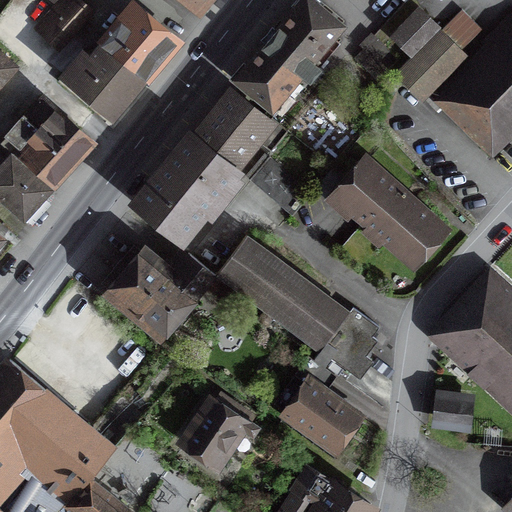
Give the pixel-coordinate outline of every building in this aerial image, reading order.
[(56,49),(90,13),(75,0),(60,0),(34,29),(56,49)] [(187,0),(210,18),(224,0),(187,0)] [(349,28),(315,0),(301,0),(233,81),(273,115),(303,79),(309,85),(322,70),(317,65),(349,28)] [(148,13),(103,66),(143,99),(188,46),(148,13)] [(459,14),(443,33),(463,51),(479,31),(459,14)] [(417,60),(443,33),(423,15),(397,42),(417,60)] [(511,28),(439,105),(499,163),(511,149),(511,28)] [(443,33),(417,60),(399,80),(429,108),(473,60),(463,51),(443,33)] [(395,60),(371,36),(361,46),(366,50),(360,57),(379,76),(395,60)] [(11,62),(0,52),(0,95),(21,71),(11,62)] [(123,122),(143,99),(103,66),(92,57),(72,80),(123,122)] [(277,127),(233,92),(197,137),(240,173),(277,127)] [(13,141),(29,155),(23,162),(18,157),(0,176),(0,196),(31,224),(58,194),(101,146),(66,114),(50,100),(13,141)] [(195,135),(138,204),(189,246),(246,177),(240,173),(197,137),(195,135)] [(270,158),(251,180),(293,215),(311,193),(270,158)] [(459,236),(375,162),(337,205),(421,279),(459,236)] [(0,261),(16,243),(0,229),(0,261)] [(349,312),(248,236),(217,277),(319,353),(349,312)] [(214,278),(189,256),(173,275),(145,250),(105,294),(163,344),(198,304),(194,300),(214,278)] [(511,288),(497,275),(437,339),(511,408),(511,288)] [(0,507),(29,474),(67,506),(90,479),(116,448),(6,355),(0,361),(0,507)] [(366,418),(309,378),(280,419),(337,459),(366,418)] [(465,400),(442,396),(439,418),(464,421),(465,400)] [(259,430),(217,400),(184,448),(226,477),(259,430)] [(162,463),(133,440),(105,476),(134,499),(162,463)] [(379,511),(311,470),(285,511),(379,511)] [(29,474),(0,507),(0,511),(60,511),(67,506),(29,474)] [(129,511),(90,479),(67,506),(73,511),(129,511)]
